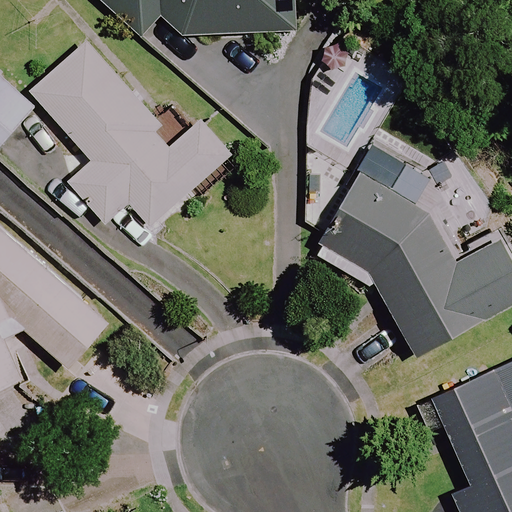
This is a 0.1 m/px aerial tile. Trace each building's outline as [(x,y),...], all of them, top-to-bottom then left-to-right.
[(85,0),(133,41),(151,20),(172,38),(288,27),(287,0),(85,0)] [(172,143),(81,44),(27,93),(87,159),(60,184),(99,226),(124,204),(146,228),(226,155),(195,121),(172,143)] [(0,141),(31,110),(0,79),(0,141)] [(425,124),(390,108),(372,146),(407,162),(425,124)] [(309,248),(371,285),(405,354),(511,302),(511,250),(499,223),(436,253),(396,200),(351,174),(309,248)] [(0,387),(20,378),(0,338),(21,328),(66,368),(105,324),(0,230),(0,387)] [(511,511),(511,360),(425,395),(461,486),(448,491),(456,511),(511,511)]
